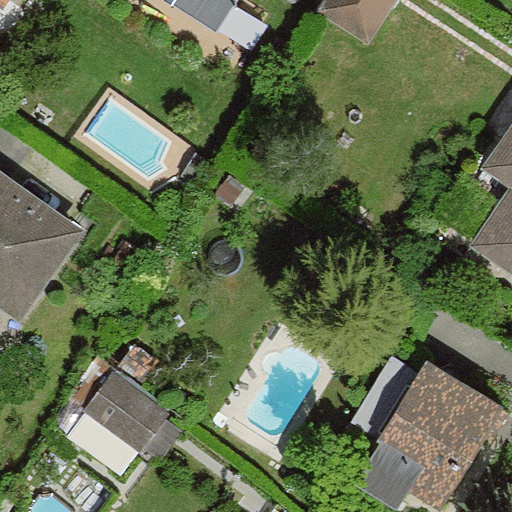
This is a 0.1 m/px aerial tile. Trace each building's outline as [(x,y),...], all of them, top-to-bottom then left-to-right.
[(173,0),(218,28),(235,0),(173,0)] [(323,0),(318,8),(370,43),(398,0),(323,0)] [(510,195),(472,253),(511,278),(511,116),(476,172),(510,195)] [(77,229),(0,175),(0,309),(14,319),(77,229)] [(497,408),(431,369),(361,488),(395,507),(404,491),(437,511),(497,408)] [(117,383),(91,419),(142,457),(168,421),(117,383)]
